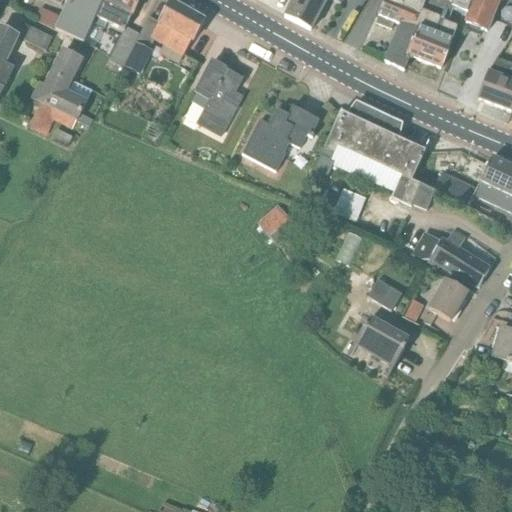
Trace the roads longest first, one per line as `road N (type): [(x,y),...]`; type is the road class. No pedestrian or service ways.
road 1 (secondary): [(511,148),(360,81),(213,0)]
road 2 (unclassified): [(371,511),(408,421),(511,264)]
